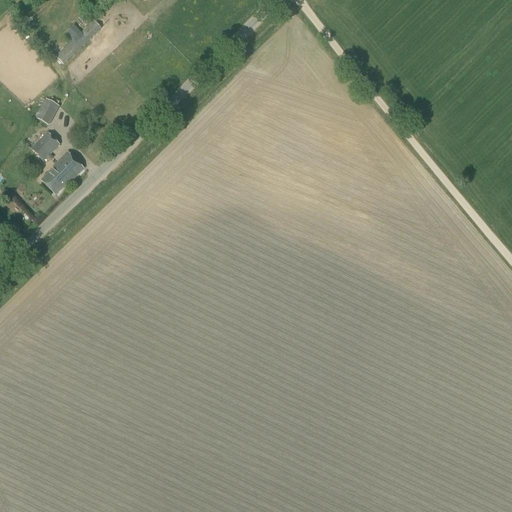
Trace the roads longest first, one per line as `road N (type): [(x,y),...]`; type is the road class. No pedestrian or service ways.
road 1 (unclassified): [(0,273),(277,0)]
road 2 (track): [(297,0),(511,264)]
